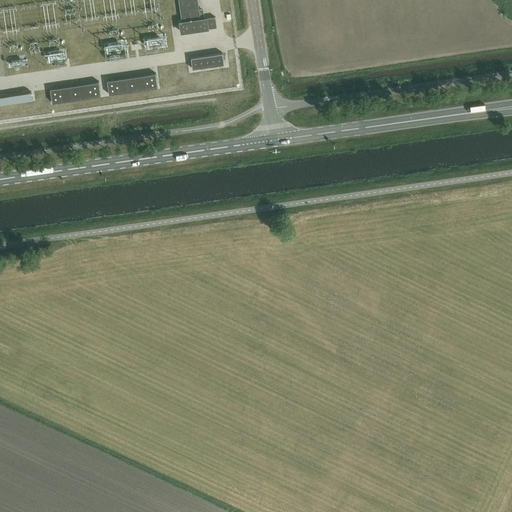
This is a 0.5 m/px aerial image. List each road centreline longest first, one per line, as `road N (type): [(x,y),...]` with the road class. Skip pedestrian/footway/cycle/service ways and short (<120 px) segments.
road 1 (primary): [(0,179),(275,141)]
road 2 (unclassified): [(511,74),(270,106)]
road 3 (primary): [(275,141),(511,109)]
